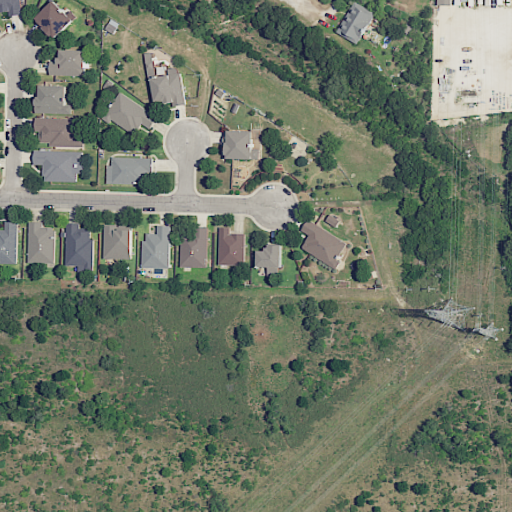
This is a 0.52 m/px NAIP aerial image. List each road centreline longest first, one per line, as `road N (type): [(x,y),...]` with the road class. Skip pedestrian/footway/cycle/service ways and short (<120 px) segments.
road 1 (residential): [(0,199),(279,207)]
road 2 (residential): [(13,200),(16,57)]
